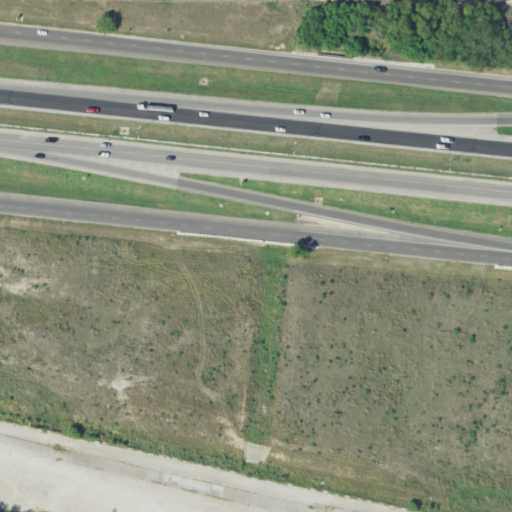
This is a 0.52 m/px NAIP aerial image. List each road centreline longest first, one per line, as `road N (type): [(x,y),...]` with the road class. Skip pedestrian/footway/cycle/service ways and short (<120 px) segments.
road 1 (motorway): [(0,146),(511,249)]
road 2 (secondary): [(511,85),(0,32)]
road 3 (motorway): [(511,149),(0,97)]
road 4 (motorway): [(0,141),(511,193)]
road 5 (secondary): [(0,207),(511,258)]
road 6 (motorway): [(511,119),(364,121),(0,93)]
